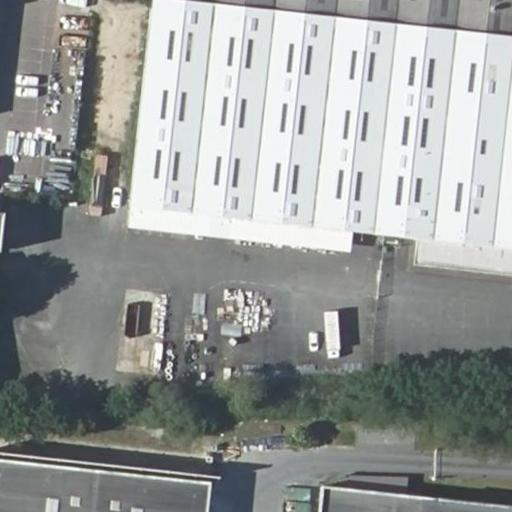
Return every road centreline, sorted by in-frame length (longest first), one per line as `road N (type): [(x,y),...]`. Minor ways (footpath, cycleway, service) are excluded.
road 1 (unknown): [(69,236),(511,323)]
road 2 (unknown): [(511,460),(311,447),(288,452),(280,464),(270,511)]
road 3 (unknown): [(16,0),(0,156)]
